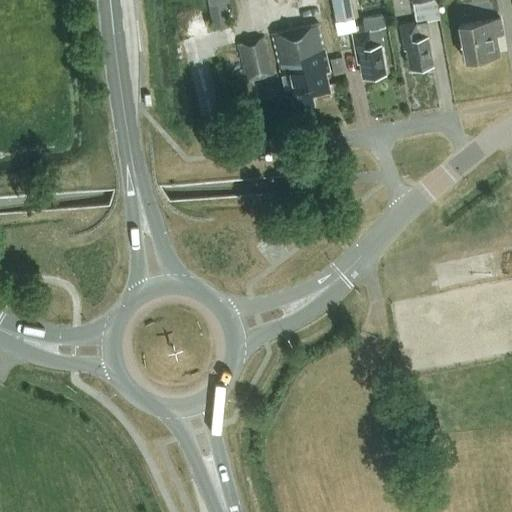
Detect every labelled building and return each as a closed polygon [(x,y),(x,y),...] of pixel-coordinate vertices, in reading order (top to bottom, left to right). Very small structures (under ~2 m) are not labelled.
[(207,0),(212,25),(228,23),(225,2),(229,2),(228,0),(207,0)] [(332,0),(336,19),(353,16),(350,0),(332,0)] [(352,26),(353,33),(357,59),(359,59),(362,76),(384,72),(380,44),(379,30),(369,32),(369,28),(384,25),(382,14),(362,17),(364,24),(352,26)] [(495,34),(503,33),(500,17),(458,25),(464,60),(499,53),(495,34)] [(324,72),(328,71),(317,22),(270,33),(286,94),(291,93),(294,108),(313,103),(311,95),(329,91),(324,72)] [(431,64),(427,36),(430,36),(428,23),(415,25),(415,23),(400,25),(404,50),(407,49),(409,68),(431,64)] [(272,76),(263,36),(237,42),(246,82),(272,76)]
